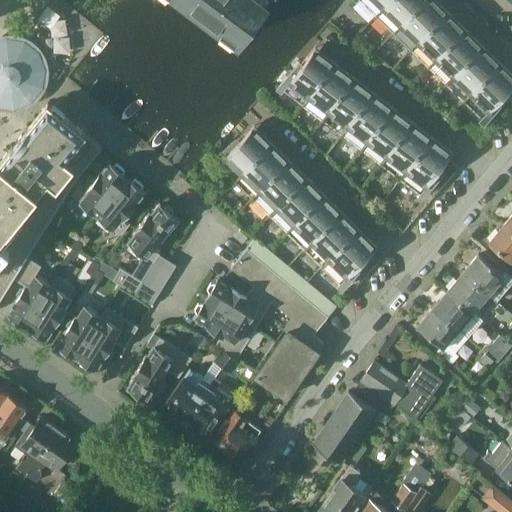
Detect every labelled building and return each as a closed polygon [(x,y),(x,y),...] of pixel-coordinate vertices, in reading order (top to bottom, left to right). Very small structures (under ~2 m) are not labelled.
[(184,0),(237,40),(266,1),(264,0),(184,0)] [(358,0),(376,16),(390,0),(358,0)] [(390,0),(376,16),(393,33),(415,10),(424,0),(408,0),(407,2),(404,0),(390,0)] [(411,50),(433,27),(445,14),(437,6),(424,19),(415,10),(393,33),(411,50)] [(411,50),(428,67),(450,44),(463,31),(455,23),(442,36),(433,27),(411,50)] [(7,39),(0,41),(0,102),(13,104),(14,104),(29,99),(30,98),(40,85),(41,85),(43,69),(43,68),(37,53),(37,52),(24,42),(23,42),(7,39)] [(446,84),(468,61),(481,48),(472,40),(459,53),(450,44),(428,67),(446,84)] [(278,86),(303,104),(335,61),(315,46),(301,64),(299,62),(278,86)] [(446,84),(463,101),(485,78),(498,65),(490,57),(477,70),(468,61),(446,84)] [(303,104),(322,119),(355,76),(335,61),(303,104)] [(485,78),(463,101),(481,118),(511,85),(511,78),(507,73),(494,87),(485,78)] [(322,119),(342,134),(374,91),(355,76),(322,119)] [(342,134),(361,148),(393,106),(374,91),(342,134)] [(0,298),(14,277),(27,256),(73,182),(102,146),(48,102),(0,160),(0,298)] [(361,148),(380,163),(413,120),(393,106),(361,148)] [(380,163),(400,178),(432,135),(413,120),(380,163)] [(216,162),(234,180),(272,142),(254,124),(238,140),(236,138),(216,162)] [(432,135),(400,178),(422,195),(443,172),(439,168),(452,150),(432,135)] [(234,180),(252,197),(290,159),(272,142),(234,180)] [(252,197),(269,214),(307,176),(290,159),(252,197)] [(97,213),(125,178),(123,176),(125,174),(122,172),(124,169),(116,162),(113,165),(111,163),(101,175),(99,174),(87,188),(81,183),(72,193),(94,211),(94,210),(97,213)] [(269,214),(286,231),(324,193),(307,176),(269,214)] [(123,218),(135,203),(133,202),(143,190),(140,187),(143,184),(135,177),(132,180),(129,178),(128,180),(125,178),(97,213),(100,215),(99,216),(121,234),(130,223),(123,218)] [(286,231),(304,248),(342,210),(324,193),(286,231)] [(154,245),(177,217),(172,213),(173,209),(169,205),(164,207),(160,203),(151,214),(149,212),(135,229),(137,231),(129,240),(155,261),(161,251),(154,245)] [(304,248),(321,265),(359,227),(342,210),(304,248)] [(511,257),(511,229),(504,223),(489,241),(511,259),(511,257)] [(359,227),(321,265),(343,287),(364,264),(361,261),(377,245),(359,227)] [(71,247),(77,237),(71,234),(65,244),(71,247)] [(77,251),(83,240),(77,237),(71,247),(77,251)] [(255,239),(247,249),(233,266),(291,316),(254,371),(255,371),(254,373),(287,396),(323,343),(312,334),(335,305),(255,239)] [(478,253),(463,271),(488,293),(496,300),(511,281),(511,276),(505,270),(502,273),(478,253)] [(29,323),(58,275),(57,275),(52,284),(49,283),(50,282),(36,273),(41,265),(27,256),(14,277),(25,284),(16,299),(18,300),(10,314),(13,316),(13,320),(18,323),(22,321),(25,323),(26,321),(29,323)] [(95,269),(98,264),(93,261),(87,270),(93,273),(95,269)] [(144,281),(122,268),(115,279),(136,293),(144,281)] [(97,282),(102,273),(95,269),(93,273),(90,278),(97,282)] [(463,271),(448,289),(473,311),(488,293),(463,271)] [(64,307),(76,287),(58,275),(29,323),(31,324),(30,326),(33,328),(33,333),(38,336),(42,334),(45,336),(54,322),(56,324),(65,308),(64,307)] [(255,328),(272,301),(253,285),(247,295),(232,286),(231,287),(217,279),(215,282),(211,282),(208,287),(210,291),(208,295),(209,296),(208,298),(255,328)] [(448,289),(432,306),(466,335),(480,317),(473,311),(448,289)] [(236,358),(255,328),(208,298),(206,301),(205,300),(202,303),(198,303),(195,308),(197,312),(195,315),(208,323),(207,325),(222,334),(216,344),(222,348),(230,354),(236,358)] [(79,354),(108,307),(107,306),(101,315),(98,314),(99,313),(85,304),(78,316),(75,314),(65,330),(68,331),(60,345),(63,347),(61,350),(70,356),(72,353),(75,355),(76,353),(79,354)] [(466,335),(432,306),(417,325),(443,347),(445,344),(455,352),(468,337),(466,335)] [(125,347),(139,326),(108,307),(79,354),(81,356),(80,358),(83,360),(81,363),(90,369),(92,365),(95,367),(103,354),(105,355),(114,340),(125,347)] [(192,357),(160,336),(148,355),(146,354),(134,372),(136,374),(129,386),(134,389),(134,393),(139,396),(143,394),(148,397),(166,368),(179,376),(192,357)] [(491,345),(485,352),(493,358),(499,351),(491,345)] [(183,421),(214,377),(222,366),(230,354),(222,348),(202,377),(189,368),(162,407),(183,421)] [(493,358),(485,352),(479,359),(487,366),(493,358)] [(236,358),(230,354),(222,366),(231,372),(239,360),(236,358)] [(416,417),(442,379),(421,364),(408,383),(374,359),(352,391),(349,389),(312,440),(319,445),(313,453),(327,464),(333,455),(341,461),(377,409),(376,408),(384,397),(393,403),(395,401),(416,417)] [(214,377),(183,421),(205,436),(231,397),(217,387),(221,382),(214,377)] [(28,406),(7,392),(0,402),(0,436),(5,440),(28,406)] [(208,438),(239,460),(261,429),(248,420),(254,412),(235,399),(208,438)] [(16,467),(26,474),(59,428),(41,416),(22,443),(17,440),(14,445),(28,455),(25,459),(21,460),(16,467)] [(59,428),(26,474),(36,481),(49,463),(56,468),(76,440),(59,428)] [(479,452),(456,434),(448,444),(471,462),(479,452)] [(511,448),(511,447),(495,467),(511,479),(511,448)] [(351,511),(370,485),(356,476),(360,471),(350,464),(317,511),(316,511),(351,511)] [(405,509),(409,503),(416,490),(403,481),(391,499),(405,509)] [(511,511),(511,499),(492,483),(481,497),(499,511),(511,511)] [(416,490),(409,503),(419,510),(431,492),(420,484),(416,490)] [(372,487),(354,511),(391,511),(392,511),(378,502),(383,495),(372,487)]
